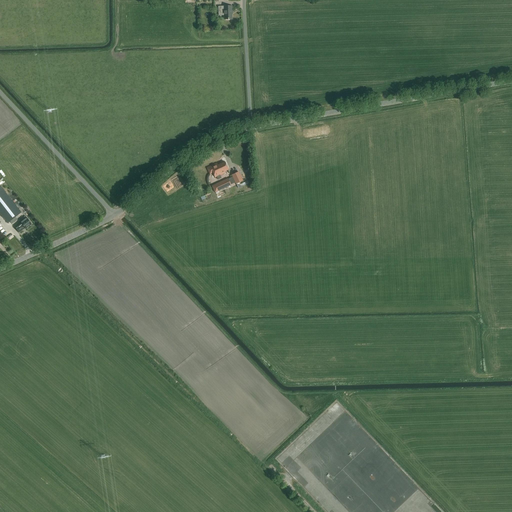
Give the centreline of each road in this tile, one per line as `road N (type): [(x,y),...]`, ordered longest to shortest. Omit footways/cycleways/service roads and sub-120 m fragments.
road 1 (tertiary): [(250,126),(511,80)]
road 2 (unclassified): [(114,215),(0,92)]
road 3 (tertiary): [(114,215),(189,153),(250,126)]
road 4 (unclassified): [(250,126),(244,0)]
road 5 (tertiary): [(0,268),(114,215)]
